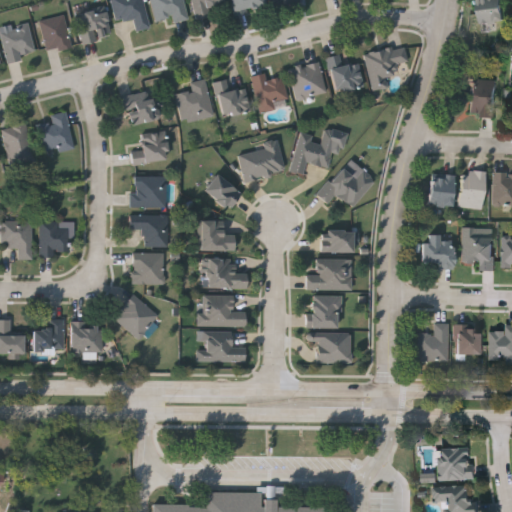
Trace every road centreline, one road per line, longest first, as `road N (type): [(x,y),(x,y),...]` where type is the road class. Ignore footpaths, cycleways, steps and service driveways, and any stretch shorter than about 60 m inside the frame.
road 1 (residential): [(0,102),(342,23),(448,24)]
road 2 (tertiary): [(393,390),(399,230),(451,0)]
road 3 (secondary): [(41,412),(393,414)]
road 4 (residential): [(97,285),(103,130),(82,81)]
road 5 (residential): [(280,223),(278,389)]
road 6 (secondary): [(393,390),(246,389)]
